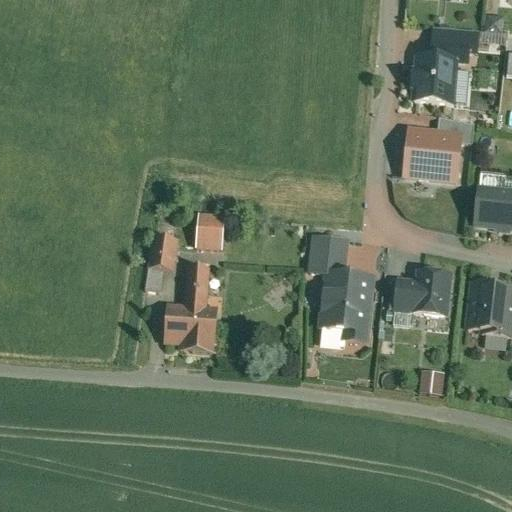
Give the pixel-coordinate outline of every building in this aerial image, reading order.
[(428,30),(426,59),(454,61),(453,64),(467,65),(468,53),(475,54),(477,33),(428,30)] [(511,57),(503,57),(503,80),(511,79),(511,57)] [(412,58),(409,103),(450,106),(453,64),(454,61),(426,59),(412,58)] [(436,122),(435,134),(457,137),(456,145),(470,147),(471,129),(436,122)] [(406,131),(400,179),(452,185),(456,145),(457,137),(435,134),(406,131)] [(511,193),(476,189),(472,228),(511,232),(511,193)] [(198,216),(195,250),(218,252),(221,218),(198,216)] [(177,242),(152,240),(148,271),(173,274),(177,242)] [(320,275),(340,276),(342,242),(310,240),(308,274),(320,275)] [(164,308),(161,346),(175,347),(175,354),(211,357),(215,312),(204,311),(207,272),(183,270),(180,309),(164,308)] [(448,276),(415,273),(414,283),(394,281),(391,313),(444,318),(448,276)] [(340,276),(320,275),(315,332),(319,332),(318,351),(340,352),(340,344),(367,346),(372,279),(340,276)] [(468,284),(464,332),(479,333),(478,337),(508,340),(508,337),(511,299),(511,290),(485,288),(485,285),(468,284)] [(439,400),(440,378),(416,377),(415,399),(439,400)]
